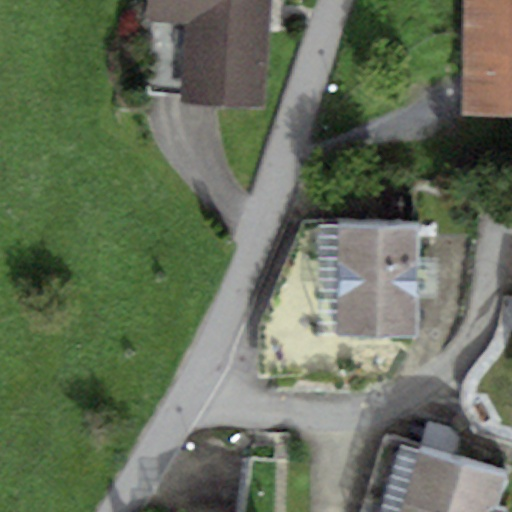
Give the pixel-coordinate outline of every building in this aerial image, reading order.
[(267,0),(145,0),(144,20),(187,22),(183,102),(262,107),(267,0)] [(511,0),(464,0),(465,115),(511,114),(511,0)] [(350,376),(350,334),(339,334),(340,225),(302,224),(261,322),(260,375),(350,376)] [(420,226),(340,225),(339,334),(350,334),(418,335),(420,226)] [(504,477),(421,450),(403,508),(414,511),(508,511),(494,507),(504,477)] [(248,457),(239,511),(287,511),(289,458),(248,457)]
